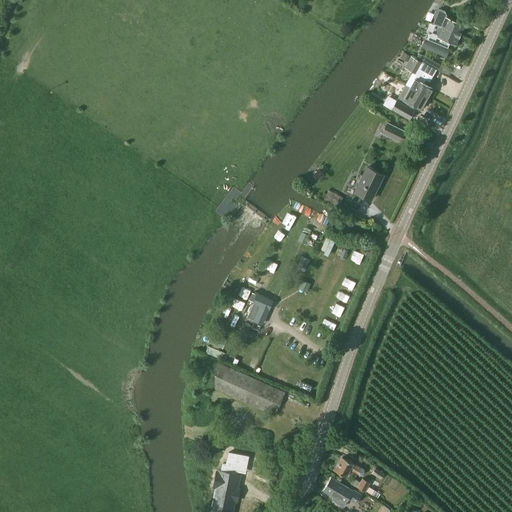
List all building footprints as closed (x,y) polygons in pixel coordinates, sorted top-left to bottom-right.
[(460,34),(464,25),(446,17),(446,15),(445,11),(439,9),(435,10),(433,15),(435,19),(433,23),(439,26),(460,34)] [(446,58),(449,49),(448,48),(450,42),(455,44),(460,34),(439,26),(437,30),(439,31),(437,35),(433,33),(429,34),(427,39),(425,38),(421,47),(446,58)] [(412,56),(405,68),(413,72),(418,75),(424,63),(412,56)] [(422,61),(439,71),(442,66),(425,56),(422,61)] [(413,72),(406,85),(410,87),(427,97),(432,88),(419,81),(421,77),(429,82),(436,69),(424,63),(418,75),(413,72)] [(406,85),(398,98),(420,110),(422,106),(427,97),(410,87),(406,85)] [(392,109),(409,118),(413,110),(396,101),(392,109)] [(382,133),(398,141),(403,131),(387,123),(382,133)] [(355,191),(370,199),(383,175),(367,167),(355,191)] [(324,199),(338,206),(343,197),(328,190),(324,199)] [(253,214),(254,214),(255,213),(263,218),(262,219),(262,220),(262,221),(272,228),(276,223),(238,195),(235,199),(245,207),(246,206),(254,212),(253,213),(253,214)] [(292,232),(296,223),(287,219),(283,228),(292,232)] [(306,244),(310,235),(302,232),(298,240),(306,244)] [(280,234),(277,241),(286,246),(289,239),(280,234)] [(352,259),(361,261),(363,253),(354,250),(352,259)] [(310,259),(302,256),(298,265),(306,268),(310,259)] [(265,269),(273,273),(277,264),(269,261),(265,269)] [(351,278),(352,268),(342,267),(340,276),(351,278)] [(266,289),(271,279),(262,274),(257,285),(266,289)] [(307,292),(310,283),(302,280),(299,289),(307,292)] [(242,286),(238,296),(247,300),(251,290),(242,286)] [(271,301),(257,294),(251,292),(247,303),(251,305),(247,316),(254,320),(262,323),(271,301)] [(331,304),(340,309),(345,298),(336,294),(331,304)] [(304,305),(301,316),(311,318),(314,308),(304,305)] [(235,327),(239,316),(229,313),(225,323),(235,327)] [(208,346),(205,352),(222,359),(224,352),(208,346)] [(286,392),(214,360),(214,388),(275,416),(286,392)] [(214,501),(211,511),(231,511),(239,476),(236,475),(238,466),(234,466),(236,454),(228,452),(226,464),(223,463),(221,472),(217,472),(214,487),(218,487),(216,497),(219,497),(219,502),(214,501)] [(334,470),(346,476),(350,470),(356,474),(360,467),(342,456),(334,470)] [(375,467),(371,473),(381,479),(385,474),(375,467)] [(331,477),(323,490),(333,496),(331,499),(343,506),(348,498),(356,503),(361,495),(352,489),(352,490),(331,477)] [(353,477),(350,484),(365,491),(370,482),(362,478),(360,481),(353,477)] [(366,491),(377,498),(380,493),(369,487),(366,491)]
